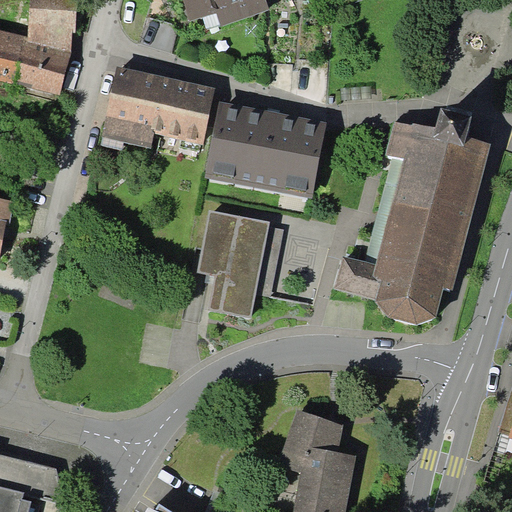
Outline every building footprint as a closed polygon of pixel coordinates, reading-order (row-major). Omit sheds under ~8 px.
[(24,0),(22,40),(0,33),(0,86),(56,102),(70,58),(75,0),(24,0)] [(262,0),(174,0),(184,31),(265,9),(262,0)] [(210,92),(119,71),(105,132),(148,142),(152,128),(199,138),(210,92)] [(322,125),(221,106),(209,171),(309,190),(322,125)] [(446,123),(442,140),(398,128),(389,162),(410,168),(382,271),(346,261),(337,294),(381,307),(380,312),(396,332),(421,339),(443,330),(491,153),(467,146),(472,129),(446,123)] [(0,247),(11,205),(0,203),(0,247)] [(268,222),(211,211),(200,271),(216,274),(209,308),(251,316),(268,222)] [(341,431),(293,415),(275,470),(295,474),(288,511),(341,511),(350,459),(335,455),(341,431)] [(0,511),(25,511),(28,499),(0,491),(0,511)]
